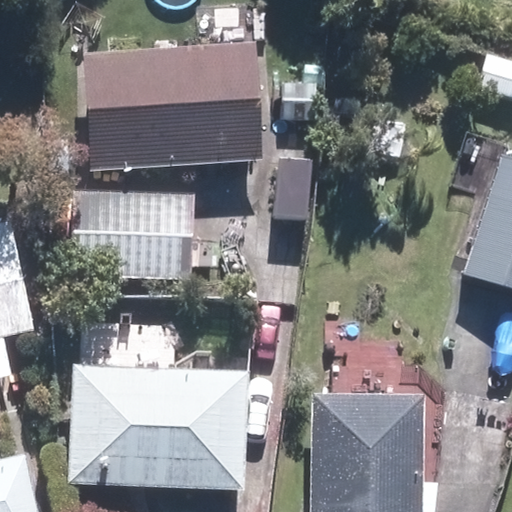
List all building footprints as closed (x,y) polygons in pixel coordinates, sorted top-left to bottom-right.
[(511,94),(511,65),(481,53),(466,92),(507,107),(511,94)] [(244,172),(237,56),(71,66),(78,182),(244,172)] [(511,171),(486,164),(450,283),(504,300),(511,302),(511,171)] [(181,285),(184,201),(62,196),(59,281),(181,285)] [(0,232),(0,341),(22,337),(0,232)] [(228,497),(232,379),(58,372),(53,490),(178,495),(228,497)] [(408,511),(408,400),(297,401),(298,511),(408,511)] [(0,511),(11,511),(2,466),(0,466),(0,511)] [(511,511),(511,486),(503,511),(511,511)]
